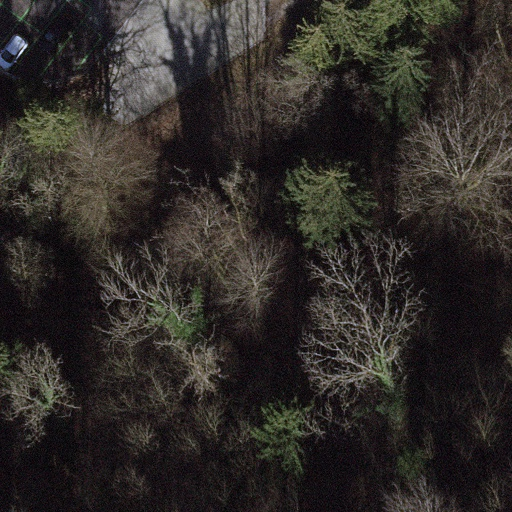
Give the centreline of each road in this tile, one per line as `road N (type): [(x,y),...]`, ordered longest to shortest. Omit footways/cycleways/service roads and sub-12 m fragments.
road 1 (track): [(139,94),(245,45),(299,0)]
road 2 (residential): [(0,159),(139,94)]
road 3 (unknown): [(60,0),(174,78)]
